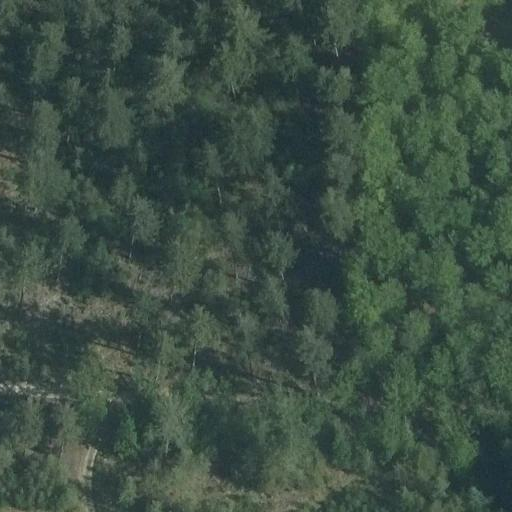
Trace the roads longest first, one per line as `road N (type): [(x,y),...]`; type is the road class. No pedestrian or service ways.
road 1 (track): [(0,384),(511,411)]
road 2 (track): [(61,511),(32,386)]
